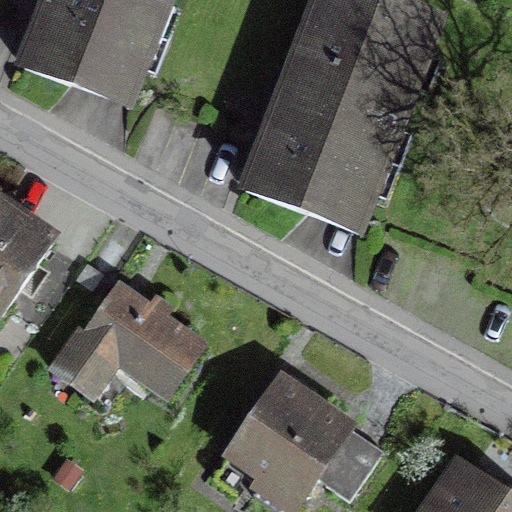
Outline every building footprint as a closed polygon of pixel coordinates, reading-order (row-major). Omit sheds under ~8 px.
[(171,0),(49,0),(23,68),(129,109),(171,0)] [(438,27),(368,0),(320,0),(247,192),(358,235),(438,27)] [(0,318),(51,245),(0,210),(0,318)] [(203,348),(119,290),(84,339),(79,335),(53,373),(86,396),(111,360),(167,399),(203,348)] [(349,504),(383,454),(281,383),(229,458),(263,481),(257,490),(289,511),(293,511),(315,481),(349,504)] [(509,511),(464,481),(442,511),(509,511)]
